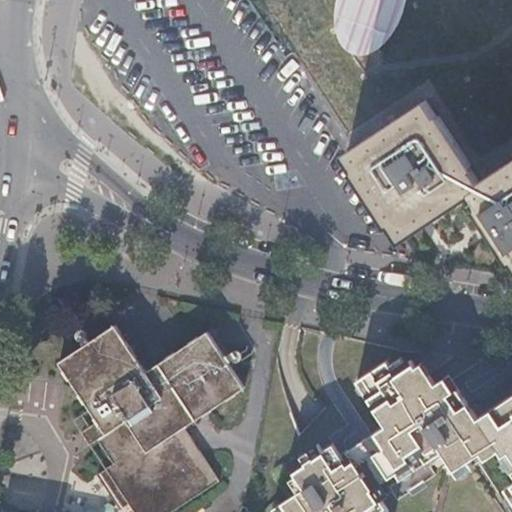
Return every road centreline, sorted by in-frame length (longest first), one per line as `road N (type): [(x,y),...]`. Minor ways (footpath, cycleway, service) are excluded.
road 1 (residential): [(511,317),(311,284),(161,226)]
road 2 (residential): [(161,226),(48,131),(16,82)]
road 3 (residential): [(13,161),(161,226)]
